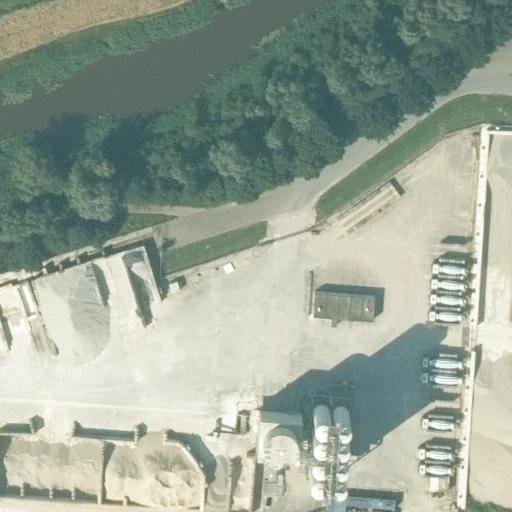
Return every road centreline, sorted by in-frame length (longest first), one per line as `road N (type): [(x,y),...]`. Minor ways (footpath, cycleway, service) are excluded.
road 1 (unknown): [(0,375),(155,377),(232,358),(256,336),(296,225),(324,180)]
road 2 (unclassified): [(455,74),(324,180),(165,243)]
